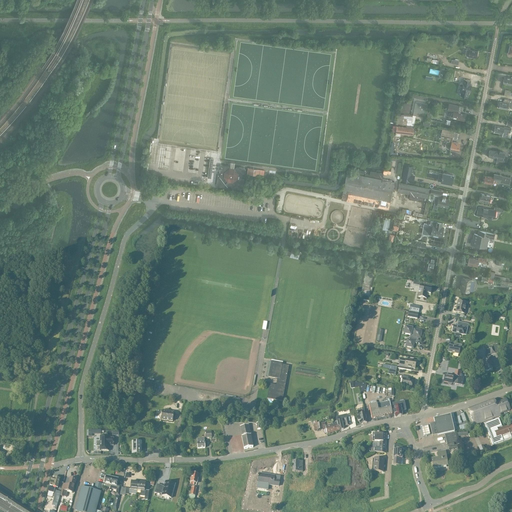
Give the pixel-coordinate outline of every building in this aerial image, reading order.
[(470,50),(470,46),(467,46),(467,48),(465,55),(469,56),(468,58),(471,58),(472,57),(476,58),(476,57),(478,56),(477,54),(477,51),(470,50)] [(463,87),(462,90),(464,90),(462,96),(467,97),(469,91),(470,91),(472,85),(470,85),(471,81),(464,79),(463,84),(460,83),(459,86),(463,87)] [(499,107),(508,109),(508,106),(511,106),(511,100),(509,100),(504,99),(504,103),(500,102),(499,104),(498,106),(499,107)] [(424,117),(427,104),(416,102),(413,115),(401,114),(401,115),(397,115),(396,122),(397,122),(397,124),(402,125),(406,125),(412,126),(413,122),(415,122),(415,117),(416,115),(424,117)] [(461,111),(458,111),(459,106),(449,104),(448,110),(454,111),(452,118),(464,120),(465,119),(465,117),(465,114),(461,113),(461,111)] [(413,135),(414,129),(414,127),(407,126),(406,127),(397,126),(393,126),(393,132),(413,135)] [(508,137),(509,132),(510,133),(511,128),(506,127),(506,128),(495,126),(495,128),(494,129),(493,130),(494,131),(496,132),(495,134),(498,134),(498,132),(503,133),(502,136),(508,137)] [(442,129),(441,138),(450,140),(449,142),(448,142),(447,143),(446,144),(445,145),(446,147),(447,148),(448,149),(459,151),(460,144),(452,142),(453,138),(453,137),(453,136),(455,137),(454,138),(454,139),(460,140),(461,133),(456,132),(455,134),(454,133),(454,131),(442,129)] [(498,152),(489,150),(488,156),(497,158),(496,161),(504,163),(505,157),(504,157),(505,152),(499,151),(498,156),(497,156),(498,152)] [(370,171),(370,173),(370,174),(366,173),(366,171),(358,170),(357,174),(381,179),(383,179),(383,174),(387,175),(387,174),(391,174),(393,162),(389,161),(387,171),(384,170),(383,173),(370,171)] [(221,167),(220,173),(220,175),(217,174),(216,185),(218,187),(227,189),(227,186),(232,187),(231,189),(241,191),(243,189),(244,179),(242,179),(243,175),(245,173),(246,170),(244,168),(237,167),(234,169),(230,168),(228,166),(223,165),(223,167),(221,167)] [(406,166),(403,181),(414,184),(415,177),(411,176),(412,167),(406,166)] [(394,182),(383,179),(381,179),(357,174),(347,172),(342,195),(341,200),(378,207),(389,209),(390,201),(390,202),(394,182)] [(452,179),(453,179),(454,176),(453,176),(453,175),(443,173),(441,182),(451,184),(452,179)] [(509,184),(511,178),(502,176),(494,174),(494,177),(485,176),(484,179),(483,181),(484,181),(484,182),(492,184),(493,179),(500,181),(500,182),(509,184)] [(399,183),(397,192),(404,194),(410,195),(409,199),(423,202),(423,203),(425,203),(426,198),(427,198),(429,193),(431,193),(431,194),(440,195),(441,191),(432,189),(429,189),(399,183)] [(481,194),(479,202),(489,204),(491,196),(481,194)] [(447,207),(449,200),(446,200),(446,199),(445,198),(443,198),(442,198),(442,199),(439,198),(435,198),(434,204),(437,205),(447,207)] [(493,218),(494,218),(496,211),(503,212),(504,209),(494,207),(494,210),(478,207),(477,215),(488,217),(488,219),(489,220),(492,221),(492,220),(493,218)] [(375,211),(369,238),(373,239),(378,212),(375,211)] [(429,225),(427,234),(435,236),(437,237),(437,236),(441,237),(443,228),(441,227),(442,223),(436,222),(431,221),(430,225),(429,225)] [(480,231),(479,235),(474,234),(473,240),(472,240),(471,244),(486,248),(488,238),(494,239),(495,234),(480,231)] [(437,261),(437,258),(428,256),(428,258),(425,257),(424,260),(427,261),(427,263),(429,264),(428,269),(432,270),(433,265),(436,265),(436,262),(437,262),(437,261)] [(468,264),(474,265),(477,266),(478,262),(486,263),(487,259),(479,257),(478,259),(469,257),(468,260),(467,262),(468,263),(468,264)] [(506,278),(494,275),(495,272),(490,271),(488,277),(506,281),(506,278)] [(472,280),(463,278),(460,290),(469,292),(472,280)] [(511,289),(511,283),(511,282),(502,281),(500,287),(511,289)] [(418,297),(426,299),(427,293),(430,294),(432,288),(420,285),(418,297)] [(456,312),(464,314),(466,303),(458,301),(456,312)] [(458,322),(457,327),(453,326),(452,333),(463,335),(466,336),(468,324),(458,322)] [(407,339),(405,347),(413,349),(414,345),(415,344),(416,344),(419,342),(418,340),(419,339),(420,339),(422,331),(413,329),(413,328),(405,326),(403,334),(410,336),(409,338),(408,339),(407,339)] [(448,352),(459,354),(460,348),(461,348),(462,345),(456,344),(455,347),(449,345),(448,352)] [(487,356),(500,351),(497,344),(489,347),(490,351),(488,351),(486,352),(487,356)] [(489,362),(488,358),(481,361),(484,372),(485,372),(486,372),(488,371),(489,370),(492,369),(491,366),(492,366),(490,362),(489,362)] [(415,369),(416,362),(400,359),(398,369),(409,371),(409,368),(415,369)] [(276,385),(270,384),(267,399),(283,402),(289,366),(282,365),(283,363),(271,361),(268,377),(277,379),(276,385)] [(395,376),(397,367),(383,365),(382,370),(388,371),(387,374),(395,376)] [(452,383),(452,384),(453,380),(461,381),(462,375),(460,375),(461,372),(455,371),(454,376),(455,376),(455,377),(445,375),(444,382),(448,383),(448,384),(448,385),(450,385),(451,385),(452,383)] [(408,377),(401,376),(401,379),(402,379),(401,386),(411,388),(413,381),(408,380),(408,377)] [(154,392),(155,385),(146,383),(145,391),(154,392)] [(510,410),(506,399),(495,404),(500,414),(510,410)] [(485,424),(485,426),(493,445),(511,438),(511,437),(511,424),(498,430),(497,429),(502,427),(499,418),(493,421),(492,419),(500,416),(500,414),(495,404),(494,400),(468,410),(474,426),(489,420),(490,422),(485,424)] [(403,401),(392,404),(393,408),(394,411),(392,412),(393,414),(393,415),(395,414),(395,417),(402,416),(401,412),(405,411),(403,401)] [(390,402),(369,406),(372,419),(392,415),(390,402)] [(174,412),(169,411),(169,410),(166,410),(166,411),(162,411),(161,420),(173,422),(174,412)] [(359,422),(359,424),(366,423),(364,414),(358,416),(358,418),(357,419),(357,422),(359,422)] [(454,432),(450,415),(433,419),(434,424),(429,425),(430,426),(432,437),(437,436),(454,432)] [(349,426),(347,419),(340,421),(336,422),(339,431),(344,429),(343,427),(349,426)] [(326,429),(325,426),(325,423),(323,423),(323,422),(322,422),(322,423),(313,425),(314,431),(326,429)] [(334,432),(332,425),(325,426),(326,429),(327,434),(334,432)] [(253,448),(251,436),(250,436),(248,426),(240,427),(241,431),(242,437),(244,450),(253,448)] [(428,427),(420,429),(422,438),(430,437),(428,427)] [(450,434),(444,436),(447,445),(453,443),(450,434)] [(100,442),(97,442),(97,446),(100,446),(100,451),(109,451),(109,446),(113,446),(113,438),(111,438),(109,438),(109,437),(100,437),(100,442)] [(204,438),(197,439),(197,449),(205,448),(204,438)] [(133,442),(132,442),(132,454),(138,454),(138,455),(140,455),(140,454),(142,454),(142,442),(136,442),(136,441),(133,441),(133,442)] [(401,459),(402,451),(394,450),(393,458),(394,458),(393,465),(399,466),(400,459),(401,459)] [(447,465),(445,451),(437,452),(438,459),(436,459),(436,458),(431,459),(433,468),(447,465)] [(383,473),(384,460),(374,459),(373,472),(383,473)] [(302,461),(292,461),(292,472),(302,472),(302,461)] [(258,473),(256,490),(268,491),(269,485),(279,487),(280,479),(279,479),(274,479),(275,476),(258,473)] [(57,488),(60,478),(55,477),(54,480),(51,479),(48,492),(53,494),(55,487),(57,488)] [(108,477),(106,477),(104,487),(110,488),(110,487),(112,478),(109,477),(108,477)] [(70,478),(69,486),(63,484),(60,496),(64,497),(65,493),(71,495),(72,493),(76,480),(75,479),(72,478),(71,479),(70,478)] [(116,479),(112,478),(110,487),(114,487),(114,490),(117,491),(115,496),(116,496),(115,498),(118,498),(122,486),(117,485),(118,480),(116,479)] [(130,490),(137,491),(138,482),(131,482),(130,490)] [(146,483),(138,482),(137,491),(145,492),(146,483)] [(156,484),(154,493),(159,494),(159,493),(162,494),(161,495),(171,498),(174,484),(165,482),(163,487),(161,486),(156,484)] [(100,492),(94,490),(81,487),(75,511),(79,511),(95,511),(96,510),(101,492),(100,492)]
